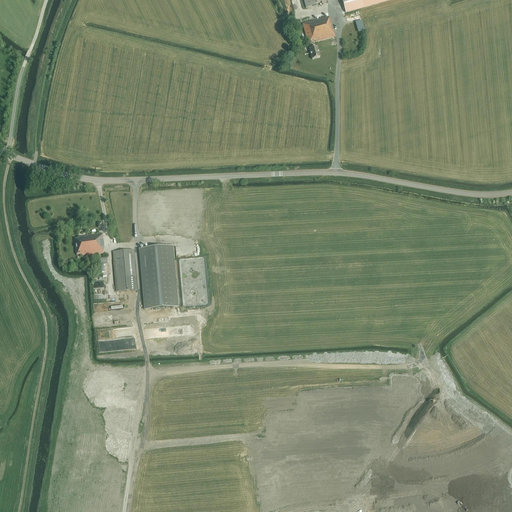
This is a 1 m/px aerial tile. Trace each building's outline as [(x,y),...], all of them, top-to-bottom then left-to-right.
[(342,0),(346,12),(390,0),(342,0)] [(320,58),(317,47),(315,48),(314,43),(335,37),(333,31),(332,31),(328,17),(303,24),(310,49),(309,49),(312,60),(320,58)] [(84,238),(75,239),(77,255),(82,255),(82,256),(103,254),(103,249),(104,249),(103,234),(87,236),(84,237),(84,238)] [(173,247),(141,250),(146,310),(178,307),(173,247)] [(137,290),(135,270),(134,250),(113,252),(116,292),(137,290)]
